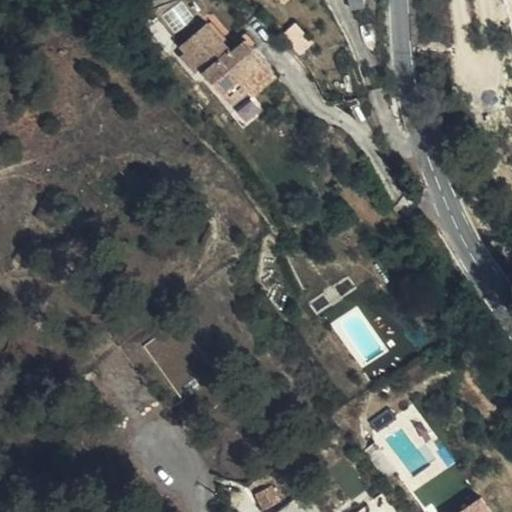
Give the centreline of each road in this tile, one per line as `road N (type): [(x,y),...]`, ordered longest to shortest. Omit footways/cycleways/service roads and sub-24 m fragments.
road 1 (tertiary): [(511,306),(451,215),(408,107),(396,0)]
road 2 (unknown): [(271,17),(315,86),(378,142),(409,200),(451,215)]
